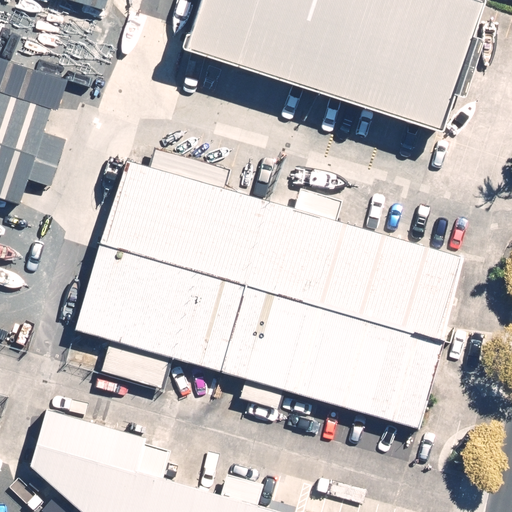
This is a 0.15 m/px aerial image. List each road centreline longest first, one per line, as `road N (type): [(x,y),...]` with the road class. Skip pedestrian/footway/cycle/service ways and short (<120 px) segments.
road 1 (unknown): [(134,100),(479,220)]
road 2 (unknown): [(14,372),(134,100)]
